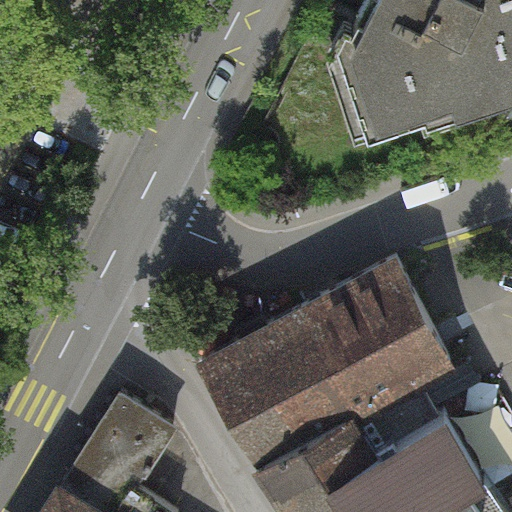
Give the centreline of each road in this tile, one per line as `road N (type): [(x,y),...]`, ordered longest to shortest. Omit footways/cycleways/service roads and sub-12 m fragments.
road 1 (residential): [(139,210),(222,245),(283,253),(511,186)]
road 2 (residential): [(270,511),(186,370),(130,317),(93,297)]
road 3 (secondary): [(246,0),(139,210)]
road 4 (secondary): [(93,297),(0,466)]
